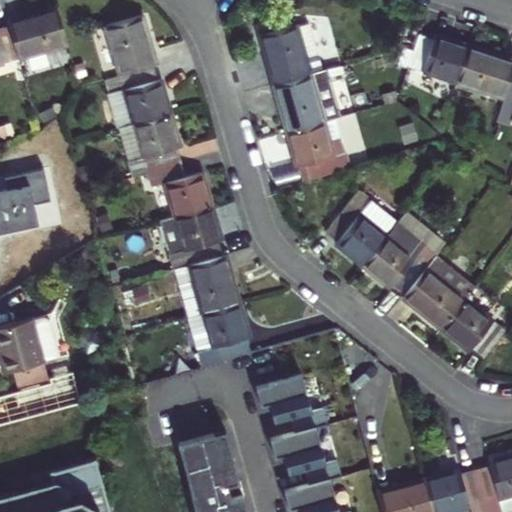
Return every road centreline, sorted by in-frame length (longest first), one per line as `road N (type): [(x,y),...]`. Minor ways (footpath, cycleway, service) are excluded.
road 1 (residential): [(199,0),(262,224),(277,250),(457,396),(511,408)]
road 2 (residential): [(269,511),(230,386),(205,380),(145,394)]
